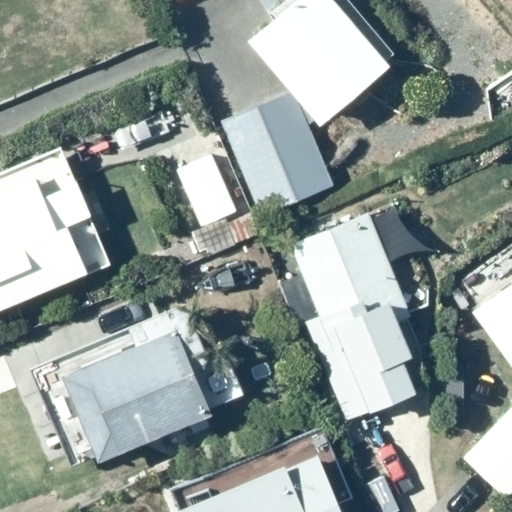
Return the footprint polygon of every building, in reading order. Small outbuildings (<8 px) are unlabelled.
[(415,55),(368,0),(307,0),(271,31),(343,116),(415,55)] [(312,142),(289,91),(230,116),(272,212),(344,180),(324,136),(312,142)] [(252,209),(222,142),(182,160),(212,227),(252,209)] [(0,310),(119,261),(70,143),(0,172),(0,310)] [(451,382),(379,197),(302,228),(349,346),(363,341),(389,406),(451,382)] [(511,238),(462,274),(511,342),(511,238)] [(154,313),(163,335),(50,381),(85,465),(234,403),(259,393),(215,288),(154,313)] [(511,411),(476,452),(511,484),(511,411)] [(373,511),(328,412),(180,479),(194,511),(373,511)] [(427,437),(375,448),(388,511),(443,511),(444,511),(427,437)]
